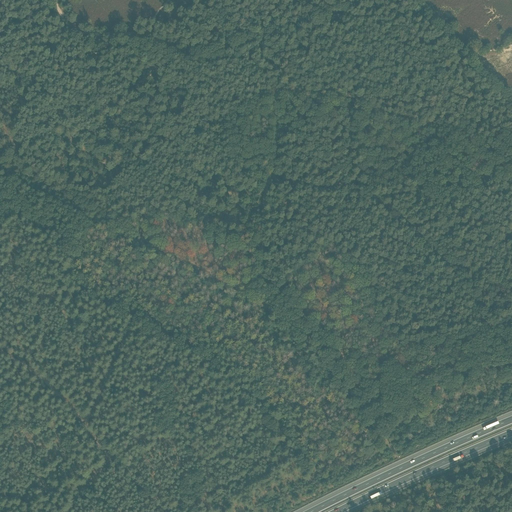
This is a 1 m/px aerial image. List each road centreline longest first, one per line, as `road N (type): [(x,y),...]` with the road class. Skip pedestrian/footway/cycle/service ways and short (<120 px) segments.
road 1 (track): [(140,37),(256,67),(270,89),(274,162),(283,175),(314,186),(363,184),(409,224)]
road 2 (motorway): [(511,419),(310,511)]
road 3 (track): [(199,271),(28,176)]
road 4 (motorway): [(336,511),(511,432)]
road 5 (track): [(363,511),(511,441)]
road 6 (track): [(511,98),(422,0)]
road 7 (track): [(334,373),(295,327),(238,292)]
